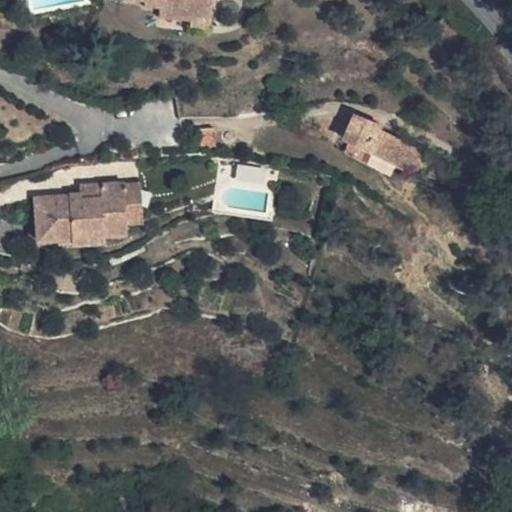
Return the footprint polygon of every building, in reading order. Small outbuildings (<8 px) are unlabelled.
[(144,0),(145,3),(163,5),(161,12),(193,15),(216,16),(217,0),(144,0)] [(216,16),(193,15),(193,30),(215,32),(216,16)] [(391,133),(346,113),(334,142),(358,152),(362,144),(383,152),(391,133)] [(144,220),(142,176),(126,177),(128,221),(144,220)] [(128,221),(126,177),(106,178),(106,187),(87,188),(74,189),(74,191),(38,192),(41,235),(74,233),(74,228),(106,226),(106,234),(129,232),(128,221)] [(106,187),(106,178),(86,179),(87,188),(106,187)] [(106,234),(106,226),(74,228),(74,233),(75,242),(107,240),(106,234)]
